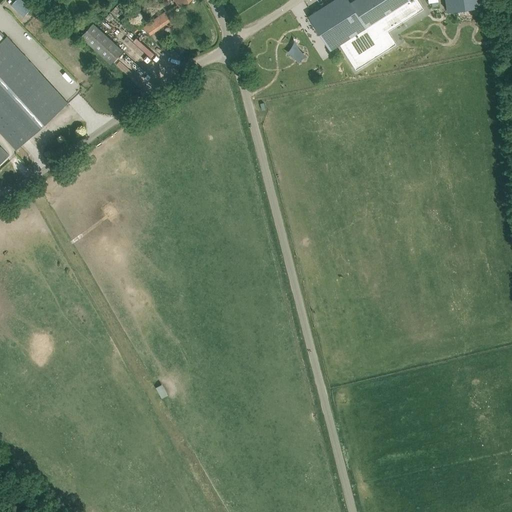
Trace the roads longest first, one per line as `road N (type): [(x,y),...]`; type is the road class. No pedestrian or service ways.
road 1 (unclassified): [(353,511),(247,97),(227,49)]
road 2 (unclassified): [(0,204),(227,49)]
